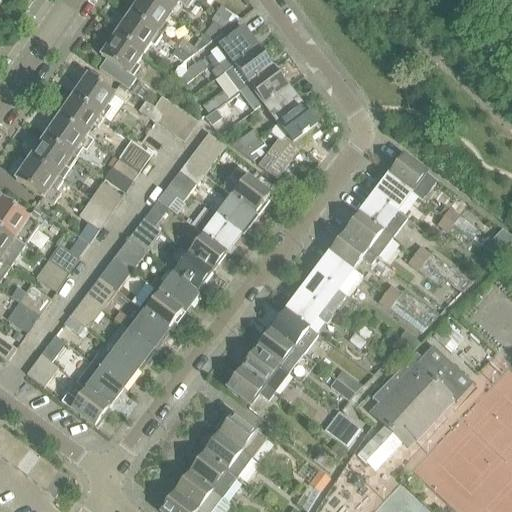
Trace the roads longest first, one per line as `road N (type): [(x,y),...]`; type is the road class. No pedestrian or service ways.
road 1 (residential): [(102,476),(364,134),(266,0)]
road 2 (residential): [(102,476),(0,400)]
road 3 (tertiary): [(0,104),(72,0)]
